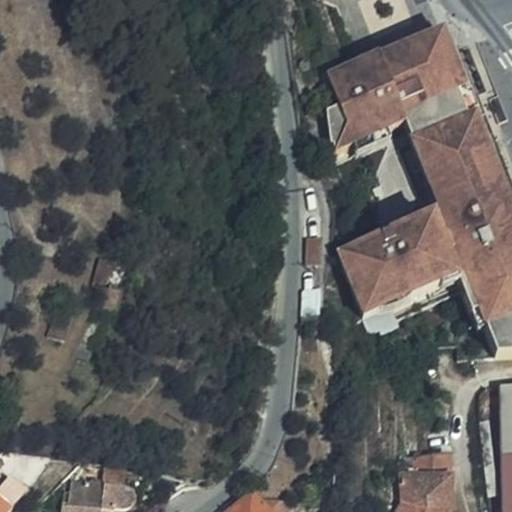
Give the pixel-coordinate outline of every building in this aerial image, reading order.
[(435,40),(442,59),(451,55),(443,37),(435,40)] [(486,343),(493,360),(511,359),(511,216),(475,120),(467,123),(465,117),(459,100),(457,95),(465,92),(451,55),(442,59),(435,40),(326,81),(352,148),(371,141),(403,128),(423,121),(447,187),(457,212),(452,214),(358,250),(382,313),(454,286),(468,323),(477,319),(486,343)] [(459,100),(465,117),(473,115),(466,97),(459,100)] [(403,128),(371,141),(375,150),(407,138),(403,128)] [(452,214),(457,212),(447,187),(442,189),(452,214)] [(304,266),(320,268),(321,240),(307,240),(304,266)] [(93,310),(95,310),(110,315),(112,315),(117,292),(109,289),(116,263),(98,259),(89,294),(97,297),(93,310)] [(299,317),(318,318),(319,291),(301,290),(299,317)] [(110,315),(95,310),(72,356),(88,363),(110,315)] [(64,343),(73,316),(54,311),(45,337),(64,343)] [(477,319),(468,323),(477,346),(486,343),(477,319)] [(511,511),(511,387),(499,388),(500,443),(501,493),(501,511),(511,511)] [(419,419),(402,421),(403,449),(421,448),(419,419)] [(489,421),(478,422),(481,459),(485,498),(498,496),(489,421)] [(26,472),(31,460),(20,456),(14,467),(26,472)] [(448,459),(403,456),(402,463),(397,463),(397,478),(399,506),(394,511),(450,511),(450,477),(448,476),(448,459)] [(130,511),(133,510),(134,507),(136,503),(135,498),(134,494),(131,492),(129,490),(123,488),(125,471),(102,469),(99,485),(70,481),(68,495),(61,495),(59,511),(130,511)] [(0,511),(7,511),(27,490),(12,477),(0,491),(0,511)] [(285,511),(279,504),(267,502),(262,506),(252,495),(231,511),(285,511)]
